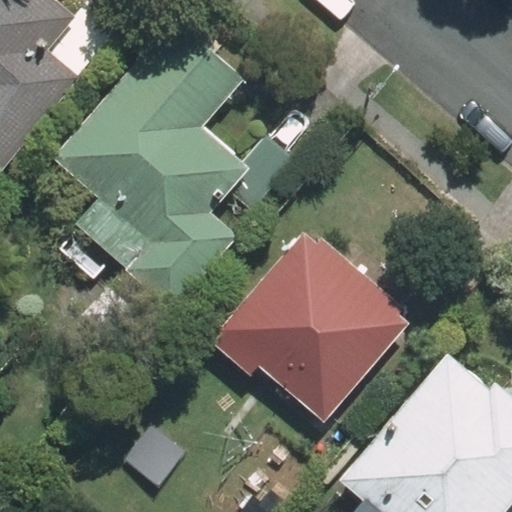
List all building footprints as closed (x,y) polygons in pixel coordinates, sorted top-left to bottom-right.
[(46,47),(74,14),(58,0),(0,0),(0,171),(81,77),(46,47)] [(46,47),(81,77),(124,26),(92,0),(86,0),(74,14),(46,47)] [(172,19),(49,156),(95,198),(72,223),(168,309),(236,234),(209,210),(231,186),(254,207),(295,161),(266,135),(243,160),(203,124),(242,81),(172,19)] [(255,364),(323,421),(414,314),(321,235),(316,241),(303,229),(216,331),(220,334),(212,344),(247,374),(255,364)] [(487,386),(447,352),(336,480),(360,501),(350,511),(501,511),(511,500),(511,395),(493,379),(487,386)]
